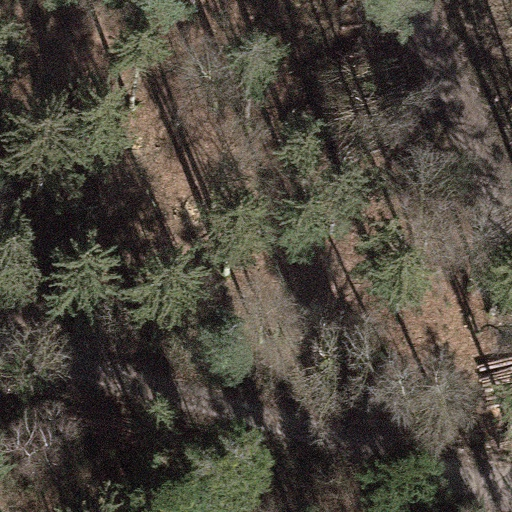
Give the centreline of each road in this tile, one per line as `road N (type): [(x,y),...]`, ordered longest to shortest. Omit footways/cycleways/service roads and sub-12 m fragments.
road 1 (track): [(0,373),(511,470)]
road 2 (track): [(392,0),(511,313)]
